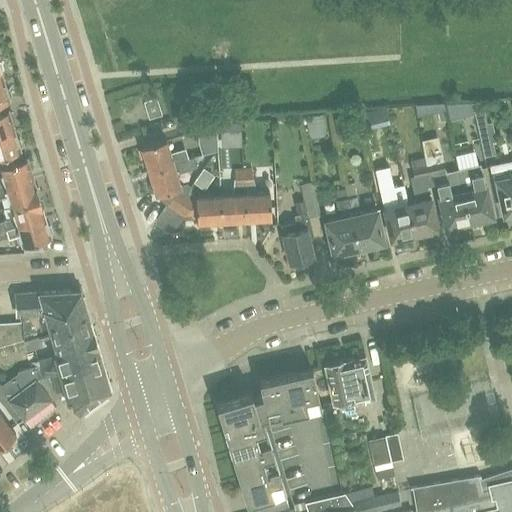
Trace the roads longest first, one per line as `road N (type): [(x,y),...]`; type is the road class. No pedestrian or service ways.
road 1 (unclassified): [(169,386),(205,353),(287,319),(511,270)]
road 2 (primary): [(113,259),(33,0)]
road 3 (primary): [(113,259),(116,328),(145,413)]
road 4 (unclassified): [(21,511),(145,413)]
road 5 (primary): [(169,386),(138,294),(113,259)]
road 6 (primary): [(199,511),(169,386)]
